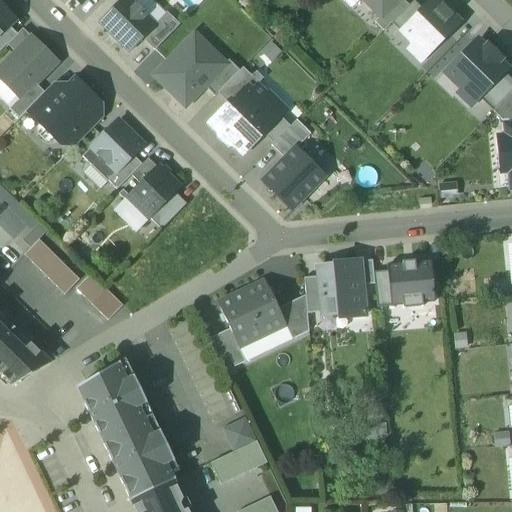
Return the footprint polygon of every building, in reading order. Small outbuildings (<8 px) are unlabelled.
[(128,0),(126,0),(101,26),(130,53),(142,40),(156,27),(128,0)] [(363,0),(381,17),(382,17),(398,0),(363,0)] [(401,0),(398,0),(382,17),(381,17),(375,24),(384,34),(392,26),(409,8),(401,0)] [(401,34),(426,59),(460,24),(435,0),(433,0),(423,11),(401,34)] [(392,26),(401,34),(423,11),(414,3),(409,8),(392,26)] [(0,37),(9,28),(14,22),(0,8),(0,37)] [(156,27),(142,40),(155,53),(180,27),(167,15),(156,27)] [(9,28),(0,37),(0,52),(1,53),(8,47),(18,36),(9,28)] [(18,36),(8,47),(16,55),(32,39),(23,31),(18,36)] [(226,66),(195,36),(155,78),(186,108),(205,88),(226,66)] [(57,63),(32,39),(16,55),(0,70),(0,80),(20,100),(21,101),(36,85),(57,63)] [(488,48),(486,50),(478,42),(446,75),(462,91),(466,87),(479,99),(505,73),(507,70),(499,62),(501,61),(488,48)] [(271,45),(261,55),(271,64),(281,54),(271,45)] [(229,63),(226,66),(205,88),(215,98),(218,95),(240,73),(229,63)] [(240,73),(218,95),(229,105),(230,103),(232,106),(248,89),(252,92),(263,80),(256,73),(252,78),(243,69),(240,73)] [(492,113),(511,93),(511,80),(505,73),(479,99),(492,113)] [(20,100),(0,80),(0,99),(10,109),(20,100)] [(60,95),(35,120),(41,126),(37,129),(37,134),(47,143),(52,143),(55,140),(61,146),(68,138),(93,113),(100,106),(74,80),(60,95)] [(36,85),(21,101),(20,100),(10,109),(10,110),(19,119),(26,112),(44,94),(36,85)] [(44,94),(26,112),(35,120),(60,95),(52,86),(44,94)] [(248,89),(232,106),(230,103),(229,105),(208,125),(230,146),(231,146),(242,157),(263,135),(280,118),(285,113),(267,95),(261,101),(252,92),(248,89)] [(511,93),(493,113),(502,122),(508,121),(511,120),(511,93)] [(93,113),(68,138),(76,147),(101,121),(93,113)] [(280,118),(263,135),(273,145),(290,128),(280,118)] [(511,120),(508,121),(508,126),(506,127),(507,138),(499,139),(501,157),(503,157),(503,156),(508,155),(511,190),(511,189),(511,120)] [(117,122),(91,149),(118,174),(133,158),(143,148),(117,122)] [(310,136),(296,123),(271,148),(285,161),(295,151),(310,136)] [(323,178),(295,151),(285,161),(263,183),(290,210),(323,178)] [(109,184),(117,192),(131,177),(142,166),(133,158),(118,174),(109,184)] [(142,166),(131,177),(140,185),(156,168),(148,159),(142,166)] [(140,185),(127,198),(150,220),(180,190),(157,167),(156,168),(140,185)] [(456,185),(439,187),(441,201),(458,199),(456,185)] [(39,225),(23,243),(31,250),(39,242),(48,233),(39,225)] [(25,257),(33,265),(47,251),(39,242),(31,250),(25,257)] [(33,265),(41,273),(55,259),(47,251),(33,265)] [(41,273),(49,281),(63,267),(55,259),(41,273)] [(372,262),(359,263),(362,287),(375,285),(374,274),(372,262)] [(403,265),(388,267),(388,273),(391,308),(403,307),(403,310),(423,308),(423,305),(435,304),(431,263),(416,264),(415,262),(402,263),(403,265)] [(359,263),(334,265),(335,267),(317,268),(318,278),(322,314),(322,317),(339,315),(340,320),(365,317),(362,287),(359,263)] [(49,281),(57,289),(71,275),(63,267),(49,281)] [(388,273),(374,274),(375,285),(377,309),(391,308),(388,273)] [(57,289),(65,297),(79,282),(71,275),(57,289)] [(76,290),(84,298),(98,284),(90,276),(76,290)] [(318,278),(304,279),(305,297),(307,315),(322,314),(318,278)] [(478,294),(478,299),(507,296),(507,282),(487,283),(487,293),(478,294)] [(278,310),(265,283),(243,294),(263,336),(285,326),(278,310)] [(84,298),(92,306),(106,292),(98,284),(84,298)] [(243,294),(218,306),(230,330),(238,348),(263,336),(243,294)] [(305,297),(278,310),(285,326),(292,341),(309,333),(307,315),(305,297)] [(50,365),(0,315),(0,374),(12,387),(50,365)] [(230,330),(208,341),(218,363),(229,358),(234,368),(245,363),(238,348),(230,330)] [(120,365),(78,390),(102,440),(147,420),(141,409),(148,406),(135,379),(129,383),(120,365)] [(147,420),(102,440),(131,502),(175,481),(168,466),(175,463),(160,432),(154,435),(147,420)] [(245,420),(222,431),(234,454),(257,444),(245,420)] [(0,511),(57,511),(25,429),(0,423),(0,511)] [(267,465),(257,444),(234,454),(210,465),(221,487),(267,465)] [(133,507),(135,511),(143,511),(181,493),(178,488),(175,481),(131,502),(133,507)] [(189,511),(181,493),(143,511),(189,511)] [(276,511),(270,498),(242,511),(276,511)]
